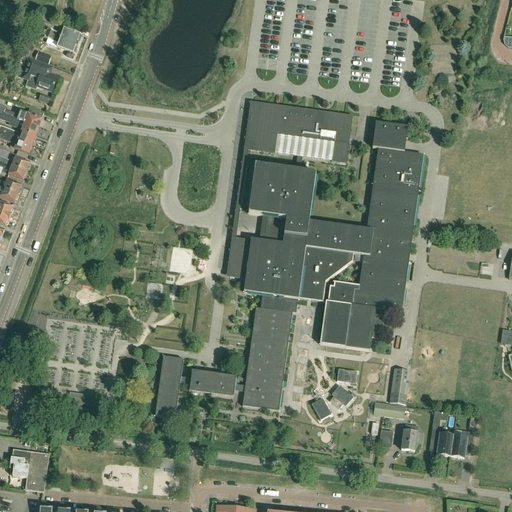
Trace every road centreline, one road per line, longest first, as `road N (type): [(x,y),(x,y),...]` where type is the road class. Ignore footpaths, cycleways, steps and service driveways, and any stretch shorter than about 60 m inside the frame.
road 1 (residential): [(0,313),(113,0)]
road 2 (residential): [(197,509),(200,496),(219,490),(422,511)]
road 3 (residential): [(511,496),(352,474)]
road 4 (residential): [(197,509),(46,498)]
